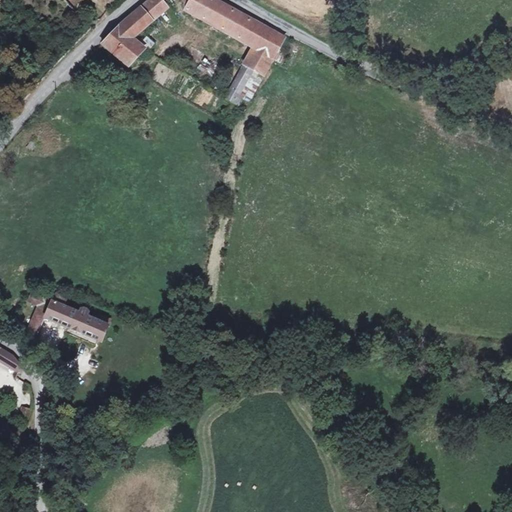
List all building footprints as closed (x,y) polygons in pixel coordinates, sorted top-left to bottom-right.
[(133,39),(152,22),(147,16),(163,2),(161,0),(149,0),(119,27),(102,45),(128,67),(145,50),(133,39)] [(182,0),(186,9),(190,0),(182,0)] [(263,76),(284,38),(257,24),(213,0),(190,0),(186,9),(185,11),(253,48),(225,98),(239,106),(243,99),(238,96),(252,70),(263,76)] [(152,22),(168,8),(163,2),(147,16),(152,22)] [(32,151),(37,144),(33,141),(27,148),(32,151)] [(102,342),(111,320),(96,313),(93,319),(87,316),(88,312),(88,310),(87,310),(85,309),(84,309),(83,308),(82,309),(81,309),(80,311),(78,313),(63,307),(67,298),(56,294),(52,302),(32,293),(28,301),(39,306),(28,331),(37,335),(45,318),(102,342)] [(13,357),(0,348),(0,360),(19,372),(20,370),(20,368),(20,366),(19,364),(13,357)] [(28,420),(31,413),(31,411),(22,409),(19,418),(28,420)] [(17,437),(20,429),(5,424),(3,432),(17,437)]
